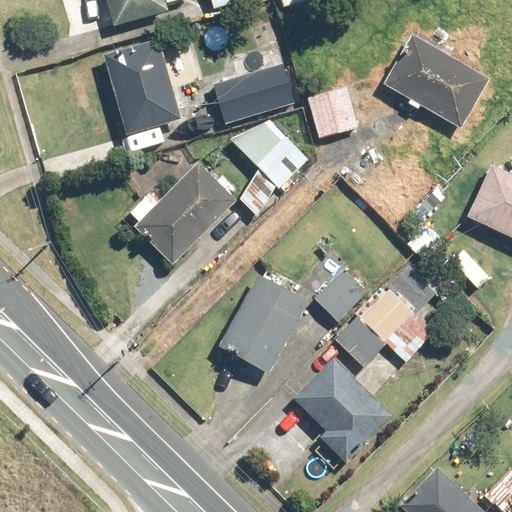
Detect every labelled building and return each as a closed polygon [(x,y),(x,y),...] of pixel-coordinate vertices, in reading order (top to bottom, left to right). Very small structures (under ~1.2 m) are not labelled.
[(110,0),(117,24),(165,10),(162,0),(110,0)] [(418,40),(391,84),(459,125),(486,81),(418,40)] [(112,60),(130,129),(194,113),(176,43),(112,60)] [(224,112),(291,101),(285,62),(218,73),(224,112)] [(346,89),(312,98),(322,136),(356,127),(346,89)] [(267,116),(240,143),(280,183),(307,156),(267,116)] [(511,175),(493,168),(472,220),(511,235),(511,175)] [(261,169),(241,200),(262,220),(276,205),(270,199),(280,189),(261,169)] [(143,229),(173,257),(226,201),(196,173),(143,229)] [(258,219),(243,203),(216,230),(231,246),(258,219)] [(425,232),(411,248),(429,263),(443,248),(425,232)] [(403,278),(342,342),(364,363),(425,299),(403,278)] [(346,279),(322,297),(336,316),(360,298),(346,279)] [(230,354),(267,370),(297,302),(260,286),(230,354)] [(333,365),(300,397),(348,447),(381,415),(333,365)] [(479,511),(435,471),(402,507),(408,511),(479,511)] [(511,511),(511,478),(493,500),(507,511),(511,511)]
